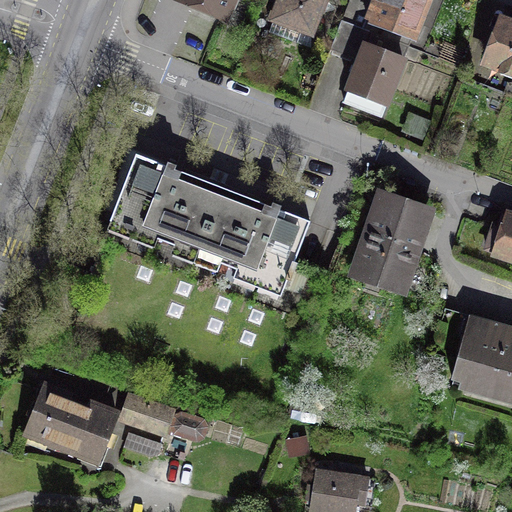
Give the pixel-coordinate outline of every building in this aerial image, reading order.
[(193,0),(224,12),(228,0),(193,0)] [(279,0),(273,17),(310,31),(321,0),(279,0)] [(425,0),(349,0),(342,20),(409,45),(425,0)] [(409,45),(342,20),(331,50),(360,61),(365,46),(403,60),(409,45)] [(511,24),(501,20),(484,63),(511,73),(511,24)] [(403,60),(365,46),(360,61),(344,101),(382,115),(403,60)] [(109,220),(200,255),(226,189),(136,153),(109,220)] [(226,189),(200,255),(286,290),(313,223),(226,189)] [(429,209),(377,190),(348,269),(401,288),(429,209)] [(511,216),(500,212),(486,253),(511,261),(511,216)] [(511,325),(471,313),(451,380),(511,397),(511,325)] [(116,411),(45,383),(27,430),(98,458),(116,411)] [(177,413),(130,398),(123,420),(170,435),(172,430),(177,413)] [(196,418),(177,413),(172,430),(197,439),(203,435),(205,428),(207,429),(211,417),(197,413),(196,418)] [(160,444),(129,434),(125,445),(151,455),(158,452),(160,444)] [(29,460),(0,449),(0,496),(13,502),(29,460)] [(363,511),(370,474),(321,466),(313,511),(363,511)]
